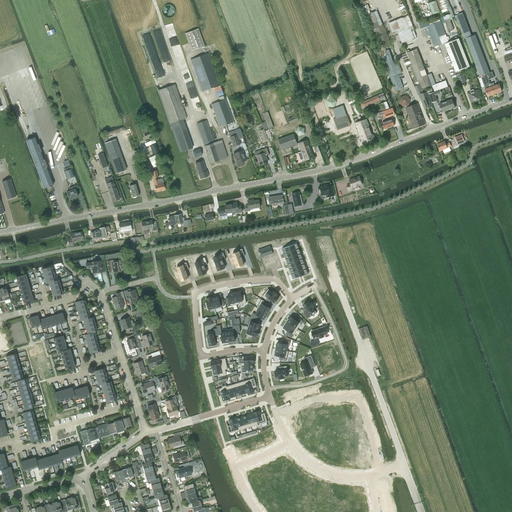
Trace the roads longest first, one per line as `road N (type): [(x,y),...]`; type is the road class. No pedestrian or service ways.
road 1 (residential): [(0,232),(324,169),(511,100)]
road 2 (residential): [(292,299),(271,278),(194,294),(202,355),(264,350)]
road 3 (track): [(30,31),(94,214)]
road 4 (unknown): [(67,219),(5,49)]
road 5 (residential): [(274,414),(359,398),(380,473),(372,476)]
road 6 (residential): [(266,390),(303,385),(346,365),(313,286)]
